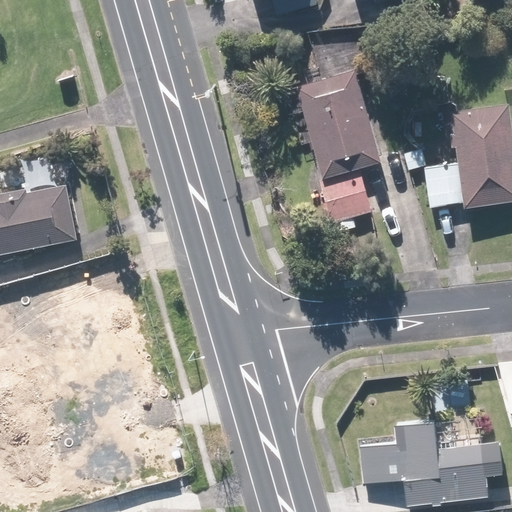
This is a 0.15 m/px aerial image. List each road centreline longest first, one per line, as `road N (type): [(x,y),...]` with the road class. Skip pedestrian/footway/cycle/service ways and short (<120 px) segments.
road 1 (secondary): [(138,0),(241,339)]
road 2 (residential): [(241,339),(511,309)]
road 3 (secondary): [(241,339),(294,511)]
